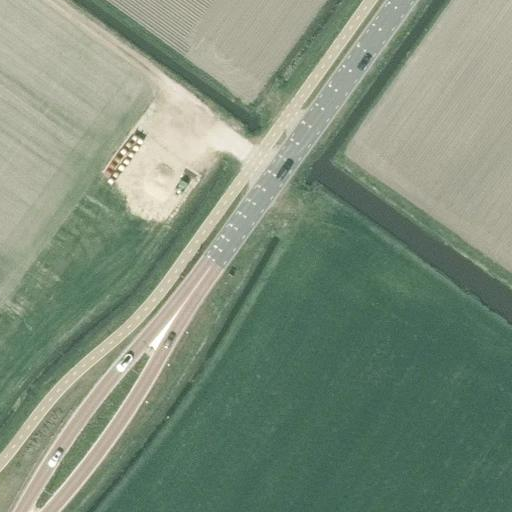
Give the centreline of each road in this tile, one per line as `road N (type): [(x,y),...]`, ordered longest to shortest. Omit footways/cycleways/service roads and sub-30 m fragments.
road 1 (tertiary): [(188,297),(402,0)]
road 2 (tertiary): [(188,297),(47,457),(20,511)]
road 3 (tertiary): [(49,511),(150,376),(188,297)]
